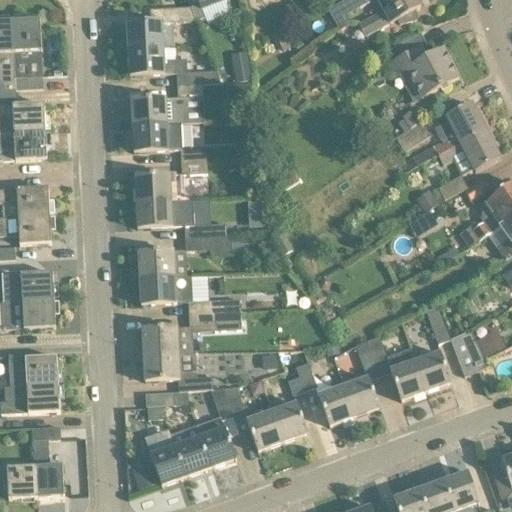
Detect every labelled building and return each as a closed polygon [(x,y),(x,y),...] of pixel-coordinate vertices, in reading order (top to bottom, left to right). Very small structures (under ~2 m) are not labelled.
[(196,26),(194,22),(191,12),(186,0),(171,0),(176,12),(149,14),(150,27),(127,28),(129,54),(162,52),(172,51),(170,27),(196,26)] [(186,0),(191,12),(194,22),(202,19),(200,14),(225,4),(223,0),(186,0)] [(411,25),(410,16),(419,13),(413,0),(377,0),(376,1),(382,15),(358,28),(363,41),(395,25),(397,29),(411,25)] [(339,34),(351,27),(347,19),(357,13),(350,1),(328,13),(339,34)] [(11,26),(13,65),(42,64),(40,25),(11,26)] [(15,95),(14,82),(13,65),(11,26),(0,26),(0,88),(0,95),(0,97),(16,97),(16,95),(15,95)] [(273,38),(282,53),(294,46),(285,31),(273,38)] [(418,68),(412,56),(424,50),(417,36),(381,55),(394,81),(406,75),(420,102),(457,83),(443,55),(418,68)] [(294,46),(292,48),(297,53),(303,48),(298,43),(294,46)] [(177,91),(203,90),(220,89),(215,75),(187,77),(187,64),(163,65),(162,52),(129,54),(130,81),(176,79),(177,91)] [(251,84),(249,70),(233,73),(235,87),(251,84)] [(15,95),(16,95),(43,93),(43,80),(14,82),(15,95)] [(133,131),(166,130),(182,129),(181,103),(203,102),(203,90),(177,91),(178,103),(131,105),(133,131)] [(0,139),(45,137),(44,109),(17,110),(16,97),(0,97),(0,139)] [(439,161),(485,136),(470,109),(446,121),(448,126),(435,133),(442,147),(413,162),(417,171),(438,160),(439,161)] [(414,114),(402,121),(410,133),(421,126),(414,114)] [(421,126),(410,133),(396,142),(404,156),(430,140),(421,126)] [(166,130),(133,131),(134,157),(167,155),(166,130)] [(485,136),(439,161),(443,170),(453,166),(451,162),(464,154),(476,177),(500,164),(485,136)] [(45,137),(0,139),(0,165),(46,164),(45,137)] [(181,168),(207,166),(206,153),(180,154),(181,168)] [(207,166),(181,168),(182,180),(207,178),(207,166)] [(253,167),(244,167),(244,176),(253,176),(253,167)] [(284,195),(300,185),(292,172),(277,182),(284,195)] [(136,208),(171,206),(169,179),(135,181),(136,208)] [(465,195),(484,183),(483,183),(467,192),(461,180),(438,192),(445,204),(464,194),(465,195)] [(484,183),(465,195),(472,207),(491,195),(484,183)] [(488,241),(511,223),(511,189),(486,209),(487,211),(483,214),(481,223),(483,227),(472,235),(470,232),(461,239),(470,252),(488,240),(488,241)] [(0,223),(50,221),(49,193),(0,195),(0,208),(2,208),(3,223),(0,222),(0,223)] [(438,207),(431,198),(418,208),(425,217),(438,207)] [(185,244),(227,242),(226,228),(194,230),(192,205),(171,206),(136,208),(138,233),(184,231),(185,244)] [(420,241),(441,230),(432,215),(412,227),(420,241)] [(50,221),(0,223),(0,241),(20,240),(21,250),(51,248),(50,221)] [(500,277),(511,271),(511,223),(488,241),(504,262),(494,269),(500,277)] [(273,243),(284,259),(293,252),(283,236),(273,243)] [(274,257),(273,243),(273,239),(260,239),(261,257),(274,257)] [(227,242),(185,244),(186,256),(210,254),(211,259),(232,258),(232,254),(249,253),(249,243),(232,244),(231,242),(227,242)] [(140,284),(191,282),(191,281),(174,281),(173,256),(139,257),(140,284)] [(511,271),(500,277),(511,292),(511,291),(511,271)] [(1,308),(54,306),(52,277),(22,279),(22,275),(2,275),(3,307),(1,307),(1,308)] [(324,280),(320,282),(319,287),(321,291),(325,292),(329,290),(330,286),(328,282),(324,280)] [(141,309),(188,307),(193,307),(191,282),(140,284),(141,309)] [(209,306),(193,307),(188,307),(189,320),(241,317),(240,305),(209,306)] [(54,306),(1,308),(3,334),(55,333),(54,306)] [(438,349),(450,344),(437,310),(426,315),(438,349)] [(189,320),(189,332),(216,330),(216,335),(242,334),(241,317),(189,320)] [(144,360),(180,359),(179,332),(143,334),(144,360)] [(488,371),(471,335),(465,338),(465,337),(451,344),(463,381),(479,375),(479,374),(488,371)] [(426,397),(416,366),(415,367),(410,353),(387,361),(380,341),(368,345),(377,370),(387,366),(402,406),(426,397)] [(505,352),(499,341),(485,348),(482,341),(477,343),(486,362),(505,352)] [(364,374),(377,370),(368,345),(356,349),(364,374)] [(338,350),(326,351),(327,359),(339,358),(338,350)] [(293,401),(305,396),(290,356),(277,357),(293,401)] [(290,356),(305,396),(317,392),(304,356),(290,356)] [(416,366),(426,397),(451,388),(440,358),(416,366)] [(235,393),(237,393),(237,392),(224,393),(213,394),(212,381),(197,382),(196,376),(181,376),(180,359),(144,360),(145,387),(179,385),(180,396),(172,397),(172,398),(188,396),(211,395),(224,394),(235,393)] [(262,359),(262,373),(277,373),(277,359),(262,359)] [(12,392),(28,392),(58,391),(57,362),(27,363),(26,361),(10,362),(12,392)] [(344,392),(355,422),(380,413),(369,383),(344,392)] [(58,391),(28,392),(28,405),(0,407),(1,419),(29,418),(29,419),(60,418),(58,391)] [(330,431),(355,422),(344,392),(319,401),(330,431)] [(224,394),(233,421),(245,417),(237,393),(235,393),(224,394)] [(221,426),(233,421),(224,394),(211,395),(221,426)] [(188,396),(172,398),(173,410),(189,409),(188,396)] [(272,418),(283,448),(308,439),(297,409),(272,418)] [(148,425),(164,424),(163,411),(148,411),(148,425)] [(258,457),(283,448),(272,418),(247,427),(258,457)] [(34,471),(36,502),(64,501),(63,469),(50,470),(48,445),(61,444),(61,431),(33,432),(35,471),(34,471)] [(200,441),(212,474),(237,465),(226,432),(200,441)] [(212,474),(200,441),(175,450),(187,483),(212,474)] [(162,491),(187,483),(175,450),(151,458),(162,491)] [(511,460),(489,468),(500,496),(511,493),(511,496),(511,460)] [(149,467),(132,474),(140,493),(157,486),(149,467)] [(9,504),(36,502),(34,471),(7,472),(9,504)] [(443,485),(452,511),(466,511),(478,508),(468,476),(443,485)] [(424,511),(452,511),(443,485),(418,494),(424,511)] [(396,511),(424,511),(418,494),(393,503),(396,511)]
